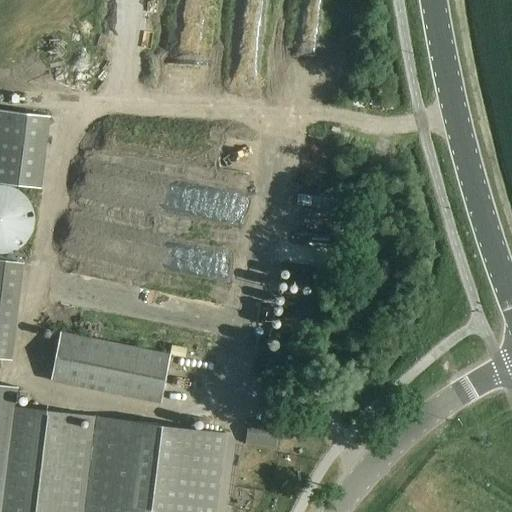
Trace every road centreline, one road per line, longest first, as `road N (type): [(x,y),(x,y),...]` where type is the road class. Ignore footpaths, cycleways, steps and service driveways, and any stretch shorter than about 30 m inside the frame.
road 1 (secondary): [(511,308),(468,167),(434,0)]
road 2 (secondary): [(329,511),(403,433),(511,362)]
